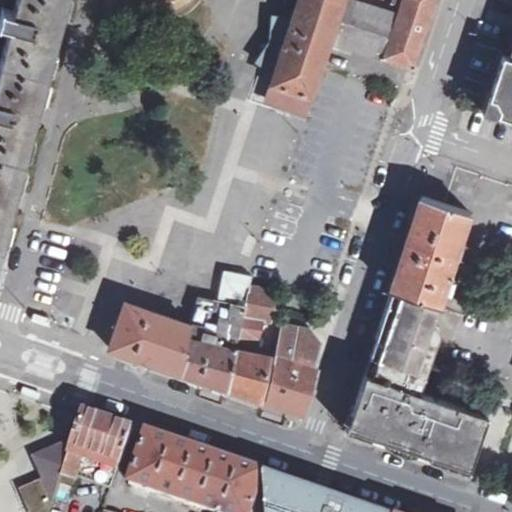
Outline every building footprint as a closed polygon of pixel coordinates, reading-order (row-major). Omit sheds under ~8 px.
[(0,242),(3,243),(15,201),(38,114),(60,30),(68,0),(17,0),(15,10),(4,7),(0,21),(0,25),(10,28),(0,66),(0,242)] [(308,109),(332,40),(345,0),(301,0),(294,21),(273,19),(270,38),(262,52),(269,56),(279,62),(266,96),(287,103),(305,108),(308,109)] [(345,0),(332,40),(383,57),(397,16),(352,0),(345,0)] [(402,0),(397,16),(383,57),(415,68),(437,0),(402,0)] [(511,35),(509,45),(511,47),(511,53),(502,49),(490,85),(486,84),(479,106),(511,116),(511,35)] [(390,289),(435,305),(470,210),(425,194),(390,289)] [(246,285),(242,303),(225,385),(242,391),(258,397),(268,354),(254,349),(266,288),(246,285)] [(435,305),(390,289),(361,371),(406,386),(435,305)] [(188,321),(178,369),(190,373),(214,382),(225,385),(242,303),(194,291),(188,321)] [(178,369),(188,321),(124,299),(107,344),(142,357),(178,369)] [(29,315),(26,323),(45,329),(48,321),(29,315)] [(305,326),(278,322),(272,355),(263,398),(282,404),(299,410),(314,367),(314,342),(305,326)] [(406,386),(361,371),(345,418),(342,425),(466,468),(468,461),(485,413),(472,409),(406,386)] [(18,400),(41,407),(44,397),(21,390),(18,400)] [(72,445),(62,476),(76,481),(78,477),(112,489),(131,431),(82,414),(77,429),(72,445)] [(130,485),(207,511),(266,511),(265,484),(265,478),(253,473),(155,440),(146,436),(130,485)] [(22,493),(29,511),(49,511),(54,499),(62,476),(72,445),(35,461),(44,483),(22,493)] [(62,476),(54,499),(67,503),(76,481),(62,476)] [(270,485),(265,484),(266,511),(345,511),(344,508),(338,506),(333,506),(330,511),(329,511),(315,508),(316,502),(270,485)]
